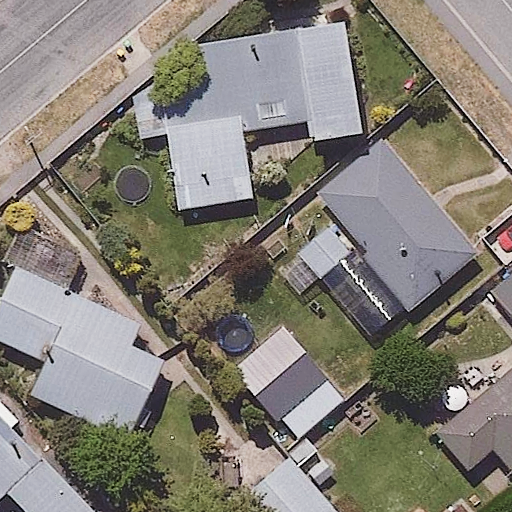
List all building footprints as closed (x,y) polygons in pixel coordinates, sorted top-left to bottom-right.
[(340,5),(194,30),(205,95),(157,103),(174,206),(251,193),(239,127),(303,116),(305,129),(360,120),(340,5)] [(383,131),(311,187),(331,214),(288,247),(317,284),(360,251),(401,303),(461,256),(482,282),(511,258),(511,217),(472,248),(383,131)] [(144,318),(8,255),(0,271),(0,330),(38,348),(21,384),(122,431),(159,350),(135,339),(144,318)] [(511,258),(482,282),(511,321),(511,258)] [(492,447),(510,470),(511,468),(511,351),(427,417),(466,467),(492,447)] [(101,511),(0,394),(0,490),(10,482),(35,511),(101,511)] [(248,443),(215,471),(250,511),(342,511),(311,475),(330,458),(313,438),(274,473),(248,443)]
